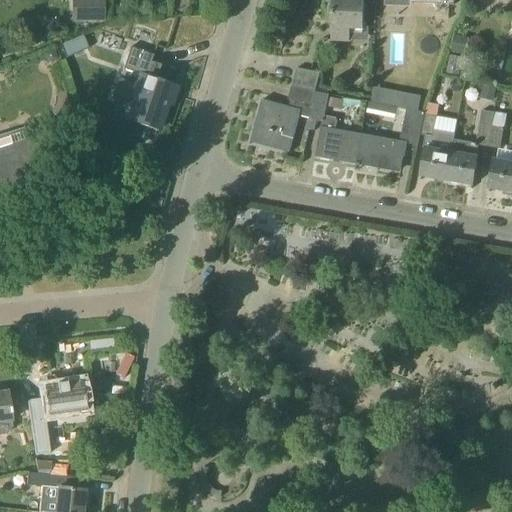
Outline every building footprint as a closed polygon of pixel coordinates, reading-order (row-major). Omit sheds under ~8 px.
[(103,0),(73,0),(73,23),(103,24),(103,0)] [(364,30),(364,0),(332,0),(331,42),(351,42),(351,29),(364,30)] [(56,38),(64,58),(88,48),(80,28),(56,38)] [(455,36),(451,53),(465,56),(469,39),(455,36)] [(174,85),(156,79),(161,66),(146,60),(148,54),(131,48),(124,69),(137,74),(133,84),(126,106),(122,117),(139,124),(139,125),(157,132),(174,85)] [(54,50),(42,55),(45,62),(51,64),(58,61),(54,50)] [(297,70),(291,88),(315,93),(320,74),(312,72),(297,70)] [(312,121),(316,106),(313,105),(316,93),(315,93),(291,88),(288,100),(291,101),(289,108),(262,101),(251,143),(290,154),(300,117),(311,121),(312,121)] [(324,118),(326,107),(328,98),(329,96),(316,93),(313,105),(316,106),(312,121),(323,124),(321,129),(316,158),(356,165),(362,137),(335,132),(337,120),(324,118)] [(418,113),(421,99),(396,94),(394,108),(408,111),(418,113)] [(419,147),(421,137),(426,114),(418,113),(408,111),(401,144),(362,137),(356,165),(360,167),(360,166),(387,171),(388,168),(401,171),(406,144),(419,147)] [(488,141),(493,114),(481,112),(479,125),(481,125),(479,139),(488,141)] [(446,182),(453,141),(454,135),(434,132),(437,116),(426,114),(421,137),(426,139),(424,149),(426,149),(421,177),(420,181),(422,181),(422,177),(446,182)] [(503,129),(506,116),(493,114),(488,141),(490,141),(489,147),(499,149),(503,129)] [(0,189),(13,186),(11,180),(38,171),(36,163),(37,163),(36,159),(34,159),(34,157),(51,152),(52,154),(53,153),(44,126),(24,132),(26,139),(0,147),(0,189)] [(472,190),(473,186),(479,145),(453,141),(446,182),(471,186),(471,190),(472,190)] [(511,193),(511,164),(494,161),(489,189),(489,193),(490,193),(491,190),(511,193)] [(271,248),(276,213),(258,210),(252,245),(271,248)] [(181,348),(190,350),(195,326),(185,324),(181,348)] [(207,366),(208,348),(199,347),(197,365),(207,366)] [(84,398),(81,382),(46,388),(50,416),(85,410),(84,403),(85,402),(84,398)] [(12,428),(11,421),(12,421),(8,393),(0,394),(0,434),(6,434),(12,428)] [(34,447),(49,445),(45,415),(29,417),(34,447)] [(42,487),(43,475),(28,474),(27,486),(42,487)] [(83,511),(85,491),(46,487),(44,502),(40,501),(39,511),(83,511)]
